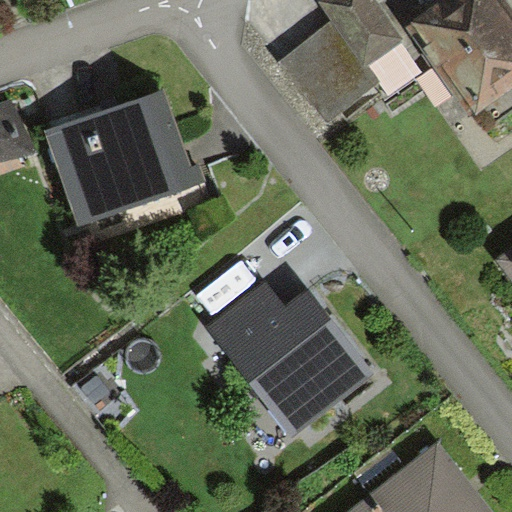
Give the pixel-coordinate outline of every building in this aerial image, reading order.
[(312,0),(358,60),(414,17),(401,0),(312,0)] [(511,0),(441,0),(407,24),(472,117),(511,89),(511,0)] [(149,71),(40,112),(80,215),(188,174),(149,71)] [(0,106),(0,168),(43,151),(21,97),(0,106)] [(511,250),(501,259),(511,271),(511,250)] [(274,266),(198,324),(286,437),(361,379),(274,266)] [(344,511),(489,511),(435,442),(344,511)]
